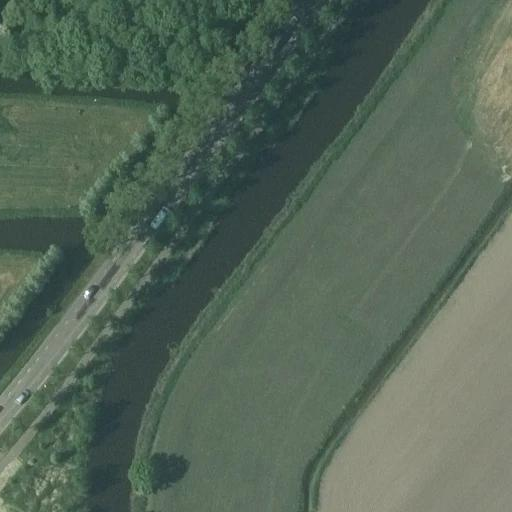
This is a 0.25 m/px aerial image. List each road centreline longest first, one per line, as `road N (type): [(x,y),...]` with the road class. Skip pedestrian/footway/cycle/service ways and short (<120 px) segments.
road 1 (tertiary): [(0,411),(313,0)]
road 2 (track): [(341,184),(206,360),(169,438),(164,511)]
